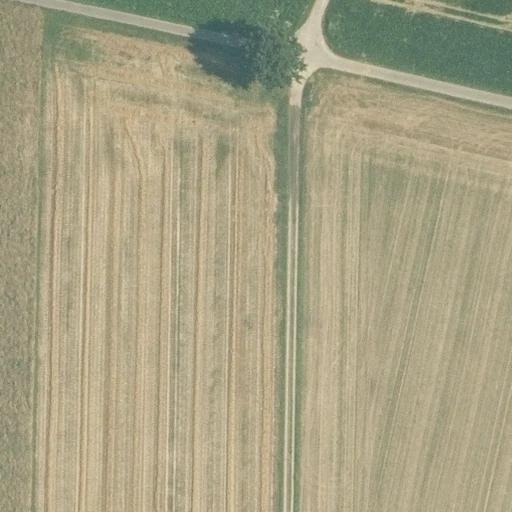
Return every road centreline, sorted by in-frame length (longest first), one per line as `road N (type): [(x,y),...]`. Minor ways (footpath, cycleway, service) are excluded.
road 1 (track): [(300,511),(306,314),(294,183),(306,52)]
road 2 (track): [(23,0),(306,52)]
road 3 (track): [(306,52),(511,102)]
